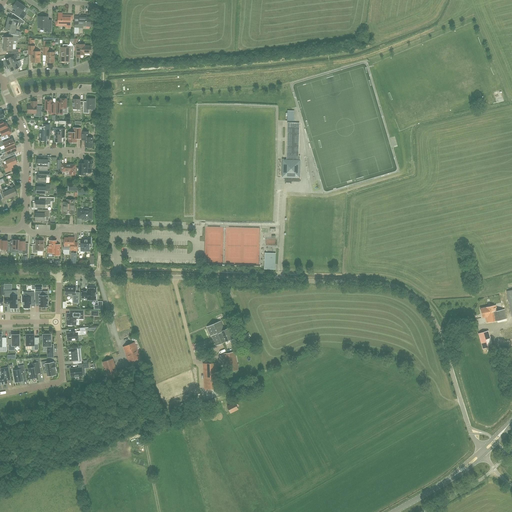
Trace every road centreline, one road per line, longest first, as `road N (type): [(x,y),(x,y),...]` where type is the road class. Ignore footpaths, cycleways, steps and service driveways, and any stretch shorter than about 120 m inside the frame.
road 1 (unclassified): [(479,449),(433,318),(402,290),(117,274)]
road 2 (track): [(105,0),(98,266)]
road 3 (residential): [(57,321),(61,379),(0,394)]
